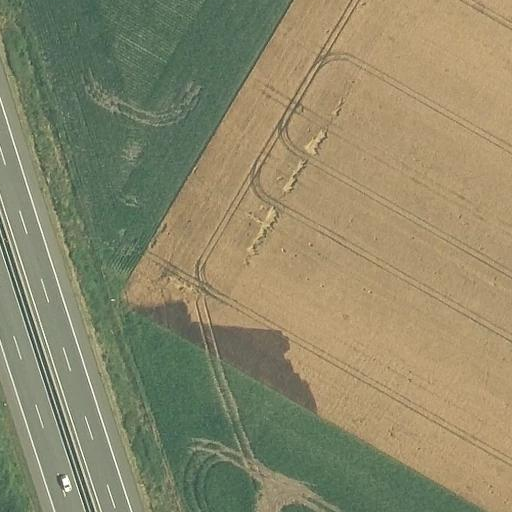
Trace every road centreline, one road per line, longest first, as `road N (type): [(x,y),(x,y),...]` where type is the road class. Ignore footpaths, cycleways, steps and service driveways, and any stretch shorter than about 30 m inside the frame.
road 1 (motorway): [(116,511),(0,139)]
road 2 (motorway): [(0,291),(69,511)]
